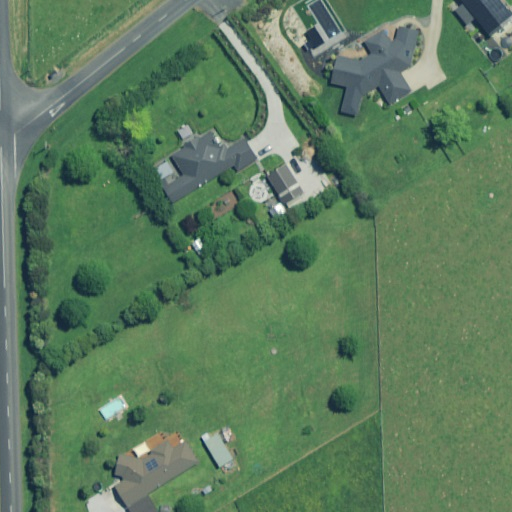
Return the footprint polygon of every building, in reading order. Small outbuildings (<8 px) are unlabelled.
[(511,20),(511,15),(499,0),(461,0),(465,4),(456,11),(467,26),(476,18),(492,37),(511,20)] [(339,56),(332,83),(345,86),(346,93),(362,97),(379,87),(390,105),(412,92),(400,73),(410,67),(419,31),(401,27),(397,40),(390,42),(384,31),(366,42),(372,54),(360,61),(339,56)] [(226,150),(213,130),(172,155),(184,176),(164,188),(173,204),(234,166),(238,172),(259,159),(246,138),(226,150)] [(275,219),(268,206),(260,211),(267,223),(275,219)] [(234,460),(218,434),(205,442),(220,468),(234,460)] [(174,449),(169,441),(151,451),(153,454),(142,460),(120,455),(114,476),(126,480),(115,487),(128,507),(198,463),(185,443),(174,449)]
